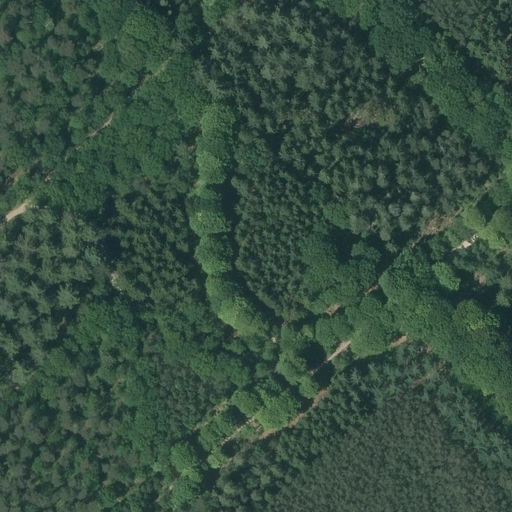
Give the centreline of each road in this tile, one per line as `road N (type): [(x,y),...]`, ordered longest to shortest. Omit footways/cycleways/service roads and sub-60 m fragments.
road 1 (track): [(23,205),(87,222),(118,296),(129,302),(220,311),(252,333),(288,342),(356,331)]
road 2 (track): [(396,300),(342,252),(343,227),(325,196),(171,62)]
road 3 (track): [(511,139),(357,0)]
road 4 (track): [(184,476),(326,361)]
road 5 (track): [(48,176),(171,62)]
road 6 (track): [(511,382),(410,287)]
road 7 (track): [(410,287),(511,207)]
